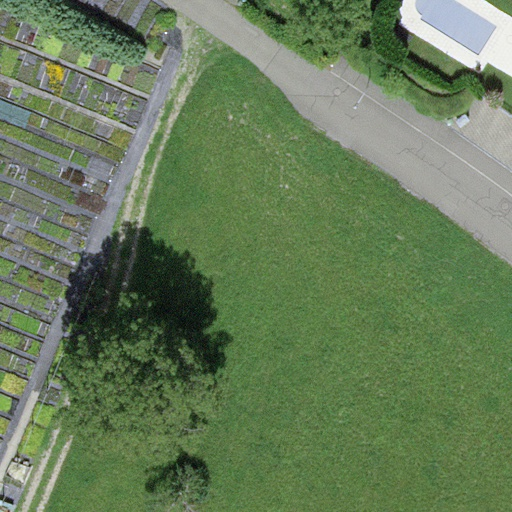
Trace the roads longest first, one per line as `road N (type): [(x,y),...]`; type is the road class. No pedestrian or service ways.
road 1 (track): [(32,511),(104,325),(154,153),(216,12)]
road 2 (residential): [(511,228),(197,0)]
